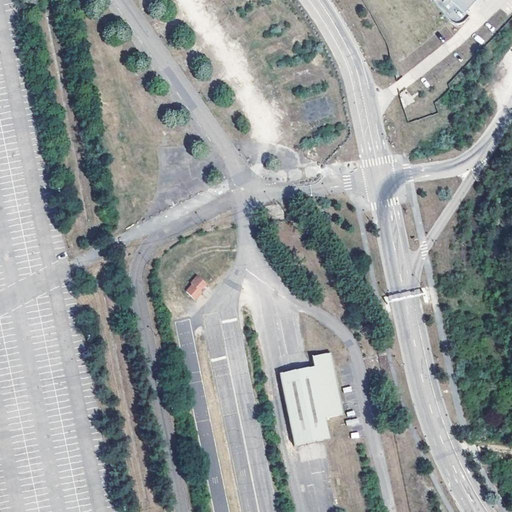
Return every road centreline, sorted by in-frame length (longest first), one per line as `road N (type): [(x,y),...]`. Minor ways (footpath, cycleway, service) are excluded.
road 1 (track): [(190,0),(252,89),(261,148),(245,176)]
road 2 (unclassified): [(380,177),(342,43),(314,0)]
road 3 (unclassified): [(458,477),(425,391),(406,304)]
road 4 (unclassified): [(406,304),(417,260),(480,165),(478,154)]
road 5 (unclassified): [(406,304),(380,177)]
